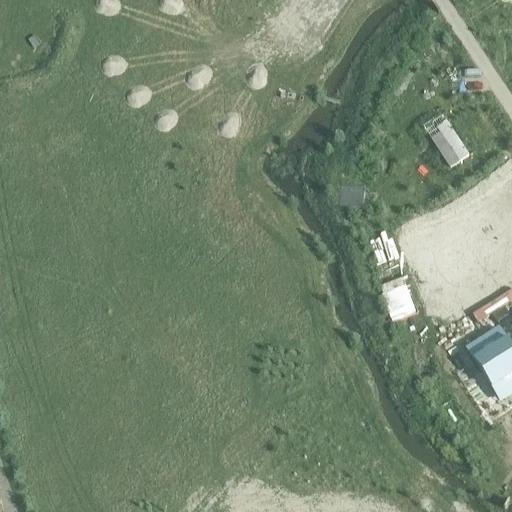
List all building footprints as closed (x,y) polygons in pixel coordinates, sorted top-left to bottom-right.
[(424,126),(451,168),(472,155),(446,113),(424,126)] [(365,190),(341,187),(338,208),(363,211),(365,190)] [(387,247),(455,229),(452,217),(383,235),(387,247)] [(511,249),(511,227),(502,234),(511,249)] [(405,278),(380,287),(394,325),(419,316),(405,278)] [(511,399),(511,348),(500,329),(465,351),(500,407),(511,399)]
